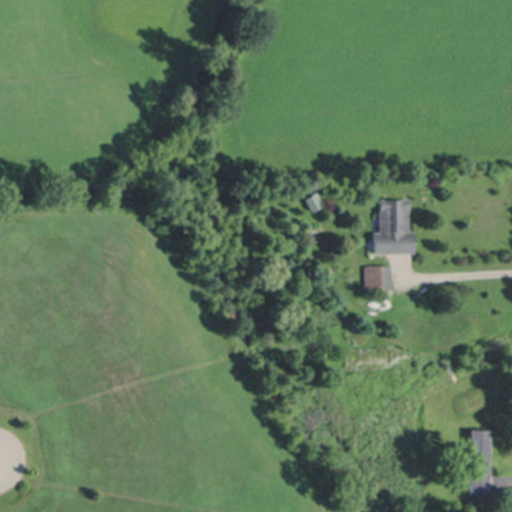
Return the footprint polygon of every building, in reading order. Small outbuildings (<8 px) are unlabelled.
[(324,203),(312,209),(306,198),(317,191),(324,203)] [(408,198),(408,209),(407,209),(407,231),(413,231),(413,251),(374,251),(374,232),(380,232),(380,198),(408,198)] [(390,287),(364,287),(364,267),(390,266),(390,287)] [(428,291),(420,299),(416,294),(424,287),(428,291)] [(491,429),(490,492),(470,492),(472,429),(491,429)]
